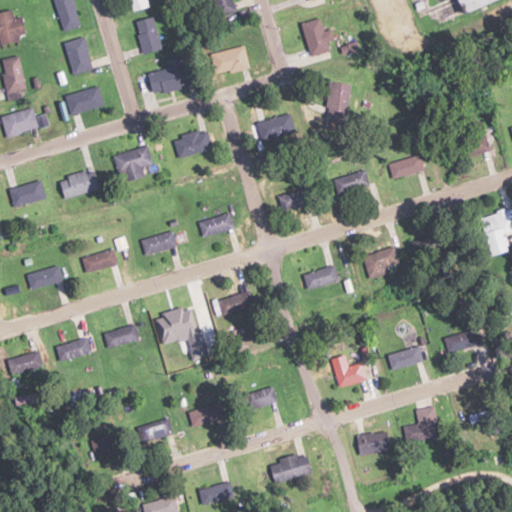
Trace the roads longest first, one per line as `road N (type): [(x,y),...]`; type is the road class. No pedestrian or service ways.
road 1 (residential): [(0,327),(511,171)]
road 2 (residential): [(22,469),(116,482),(511,361)]
road 3 (residential): [(223,92),(292,336),(324,417)]
road 4 (residential): [(284,74),(0,159)]
road 5 (residential): [(98,0),(133,121)]
